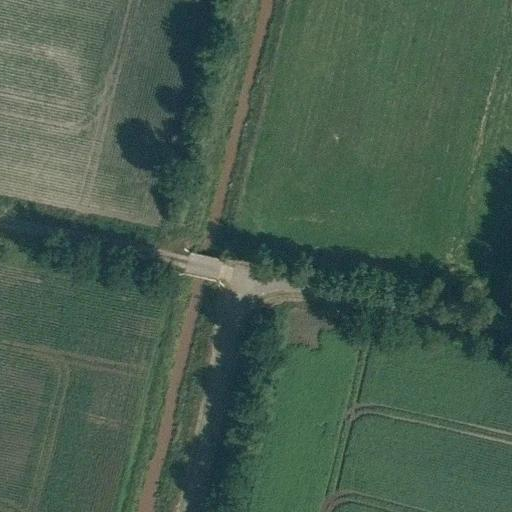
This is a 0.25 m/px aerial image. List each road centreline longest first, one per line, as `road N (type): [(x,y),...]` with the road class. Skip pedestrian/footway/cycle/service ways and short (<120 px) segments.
road 1 (unclassified): [(511,329),(244,272)]
road 2 (unclassified): [(244,272),(0,220)]
road 3 (unclassified): [(186,511),(244,272)]
